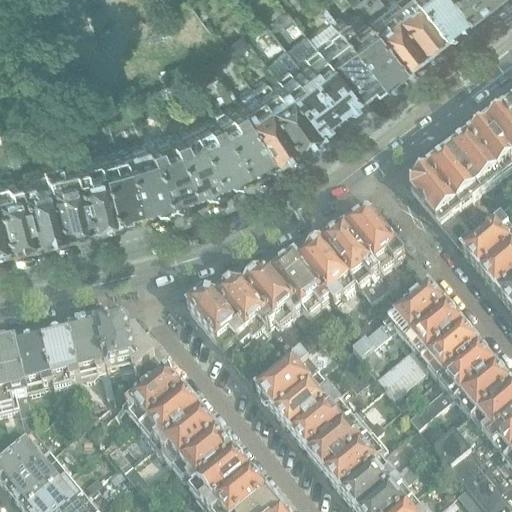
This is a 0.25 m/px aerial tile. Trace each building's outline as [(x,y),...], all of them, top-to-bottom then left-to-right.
[(48,0),(78,112),(78,113),(85,112),(87,120),(103,116),(101,107),(105,106),(92,55),(87,37),(77,0),(48,0)] [(382,8),(376,0),(357,0),(356,1),(355,0),(341,0),(349,9),(350,9),(355,16),(392,64),(406,54),(413,48),(382,8)] [(433,33),(408,0),(392,0),(382,8),(413,48),(420,43),(433,33)] [(456,16),(444,0),(408,0),(433,33),(434,33),(442,27),(442,26),(455,16),(456,16)] [(444,0),(456,16),(476,0),(444,0)] [(392,64),(355,16),(344,25),(340,19),(337,19),(332,22),(324,11),(319,14),(327,24),(371,81),(378,76),(377,75),(392,64)] [(371,81),(327,24),(306,41),(348,97),(363,86),(364,86),(371,81)] [(348,97),(306,41),(303,37),(283,52),(328,112),(334,107),(335,107),(348,97)] [(328,112),(283,52),(263,67),(275,83),(309,128),(309,127),(321,118),(321,117),(322,117),(322,116),(328,112)] [(159,88),(183,79),(178,66),(154,75),(159,88)] [(309,128),(275,83),(266,87),(262,83),(250,90),(286,142),(309,128)] [(286,142),(250,90),(237,99),(240,105),(232,108),(261,158),(286,142)] [(261,158),(232,108),(221,113),(217,111),(210,115),(210,120),(208,121),(234,172),(236,171),(237,171),(252,163),(261,158)] [(511,125),(504,115),(489,126),(511,156),(511,125)] [(211,183),(187,130),(173,136),(171,131),(168,133),(161,118),(154,121),(163,140),(185,193),(211,183)] [(234,172),(208,121),(187,130),(211,183),(234,172)] [(511,156),(489,126),(471,140),(503,181),(511,174),(511,175),(511,156)] [(143,139),(139,127),(134,129),(138,141),(143,139)] [(185,193),(163,140),(139,147),(158,201),(159,202),(169,198),(185,193)] [(503,181),(471,140),(469,141),(451,156),(482,197),(503,181)] [(59,146),(57,146),(60,157),(61,160),(61,161),(68,160),(64,145),(59,146)] [(158,201),(139,147),(115,156),(131,209),(141,206),(141,207),(158,201)] [(50,229),(35,166),(34,167),(34,168),(18,172),(13,153),(3,155),(9,179),(23,236),(50,229)] [(131,209),(115,156),(115,155),(91,162),(104,216),(131,209)] [(482,197),(451,156),(429,172),(461,214),(482,197)] [(68,225),(76,223),(62,167),(61,161),(61,160),(51,163),(35,166),(50,229),(67,224),(68,225)] [(104,216),(91,162),(91,160),(62,167),(76,223),(87,220),(104,216)] [(461,214),(429,172),(412,184),(411,192),(411,194),(440,230),(461,214)] [(0,240),(23,236),(9,179),(0,181),(0,240)] [(405,262),(378,229),(373,222),(363,221),(346,235),(381,278),(404,263),(405,263),(405,262)] [(511,285),(511,234),(504,224),(461,257),(496,299),(511,285)] [(393,293),(381,278),(346,235),(345,233),(326,245),(320,248),(356,292),(358,295),(360,293),(371,309),(393,293)] [(356,292),(320,248),(296,262),(331,307),(335,312),(345,303),(343,301),(356,292)] [(331,307),(296,262),(273,280),(304,319),(309,325),(331,307)] [(304,319),(273,280),(260,279),(244,292),(282,337),(304,319)] [(419,282),(399,298),(405,306),(406,307),(426,290),(419,282)] [(511,285),(496,299),(511,318),(511,285)] [(282,337),(244,292),(238,292),(233,290),(222,294),(217,303),(248,339),(255,348),(258,346),(280,375),(300,359),(282,337)] [(404,346),(446,313),(429,292),(353,356),(370,376),(374,372),(382,366),(374,356),(396,337),(404,346)] [(248,339),(217,303),(204,300),(191,311),(190,316),(225,358),(248,339)] [(386,395),(463,332),(447,312),(446,313),(404,346),(413,357),(382,382),(374,372),(370,376),(374,381),(386,395)] [(155,361),(135,338),(130,339),(127,328),(119,324),(98,329),(109,380),(133,373),(134,378),(137,378),(155,361)] [(362,343),(373,334),(367,327),(356,336),(362,343)] [(109,380),(98,329),(69,336),(81,385),(87,388),(94,386),(99,381),(98,381),(102,380),(103,384),(102,384),(107,404),(114,402),(114,401),(111,390),(109,380)] [(437,386),(479,352),(463,332),(386,395),(395,406),(430,377),(437,386)] [(81,385),(69,336),(43,342),(55,396),(73,392),(72,387),(78,386),(79,390),(78,390),(81,403),(86,402),(81,385)] [(55,396),(43,342),(15,349),(27,400),(44,396),(44,394),(53,392),(54,396),(55,396)] [(27,400),(15,349),(0,352),(0,410),(2,420),(20,416),(24,431),(34,429),(27,400)] [(419,436),(496,372),(479,352),(437,386),(445,395),(410,425),(419,436)] [(276,420),(319,384),(318,383),(320,381),(300,358),(300,359),(280,375),(272,382),(256,396),(276,420)] [(436,456),(511,392),(511,391),(496,372),(419,436),(436,456)] [(256,396),(272,382),(264,373),(248,387),(256,396)] [(140,433),(184,396),(168,377),(127,411),(131,417),(128,419),(140,433)] [(292,440),(336,404),(319,384),(276,420),(292,440)] [(453,477),(511,428),(511,392),(436,456),(453,477)] [(155,455),(201,417),(184,396),(140,433),(150,446),(149,447),(155,455)] [(307,458),(350,422),(336,404),(292,440),(307,458)] [(407,412),(402,406),(397,409),(402,415),(407,412)] [(172,474),(217,437),(201,417),(155,455),(162,464),(163,463),(172,474)] [(324,478),(381,432),(377,427),(364,438),(350,422),(307,458),(324,478)] [(511,511),(511,428),(453,477),(482,511),(511,511)] [(37,441),(34,429),(24,431),(28,448),(35,443),(37,441)] [(341,498),(381,466),(385,463),(372,447),(384,436),(381,432),(324,478),(341,498)] [(189,494),(234,457),(217,437),(172,474),(189,494)] [(0,487),(9,498),(51,462),(35,443),(28,448),(0,471),(0,487)] [(201,511),(206,511),(249,475),(234,457),(189,494),(196,503),(195,504),(201,511)] [(20,511),(31,511),(68,482),(51,462),(9,498),(20,511)] [(352,511),(363,511),(397,484),(381,466),(341,498),(352,511)] [(402,482),(413,473),(409,468),(398,477),(402,482)] [(133,472),(125,480),(131,487),(140,480),(133,472)] [(420,480),(413,472),(413,473),(402,482),(408,489),(420,480)] [(245,511),(265,495),(249,475),(206,511),(245,511)] [(73,511),(85,503),(68,482),(31,511),(73,511)] [(91,498),(103,489),(98,483),(87,492),(91,498)] [(404,511),(414,504),(397,484),(363,511),(404,511)] [(279,511),(265,495),(245,511),(279,511)] [(92,511),(85,503),(73,511),(92,511)]
